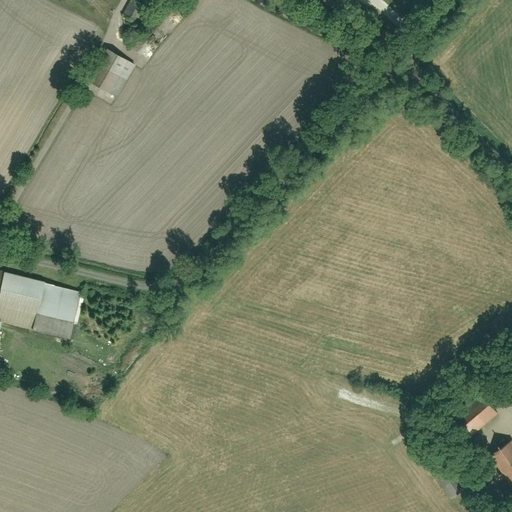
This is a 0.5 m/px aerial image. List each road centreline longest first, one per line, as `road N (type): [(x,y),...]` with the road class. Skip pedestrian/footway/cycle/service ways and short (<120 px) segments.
road 1 (residential): [(403,68),(201,275),(170,290),(0,257)]
road 2 (residential): [(511,177),(403,68)]
